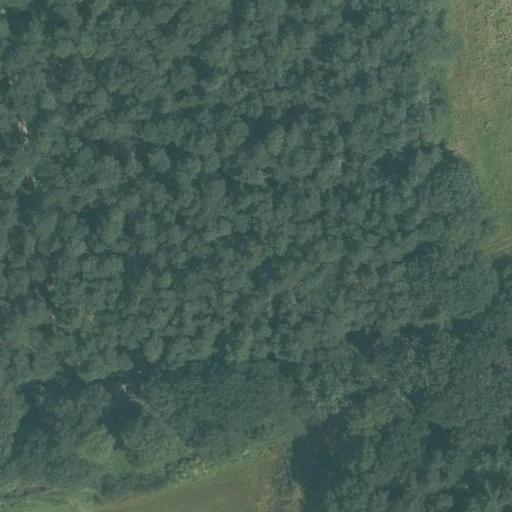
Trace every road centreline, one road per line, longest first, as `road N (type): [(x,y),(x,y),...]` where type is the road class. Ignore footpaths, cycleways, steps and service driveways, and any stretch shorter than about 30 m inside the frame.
road 1 (track): [(456,511),(459,361),(448,327),(100,371),(83,372),(63,356),(0,12)]
road 2 (track): [(456,334),(460,270),(511,236)]
